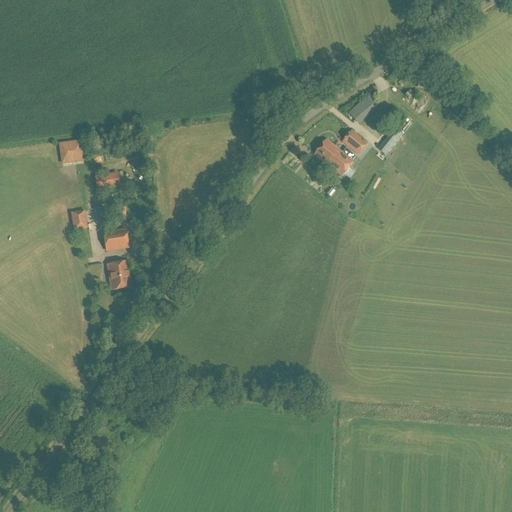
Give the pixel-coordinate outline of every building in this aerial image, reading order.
[(369,97),(367,100),(365,98),(349,113),(358,123),(375,109),(373,106),(375,104),(369,97)] [(389,111),(386,118),(388,120),(387,122),(392,125),(394,122),(396,124),(402,112),(398,111),(397,114),(391,111),(391,112),(389,111)] [(357,156),(368,144),(352,131),(341,143),(357,156)] [(84,162),(82,141),(59,144),(61,165),(84,162)] [(325,141),(314,155),(341,176),(352,162),(351,162),(355,157),(344,148),(340,153),(325,141)] [(98,192),(121,188),(118,174),(96,178),(98,192)] [(75,230),(87,228),(84,210),(72,212),(75,230)] [(106,253),(129,249),(126,229),(103,233),(106,253)] [(112,289),(131,286),(127,264),(108,267),(112,289)]
